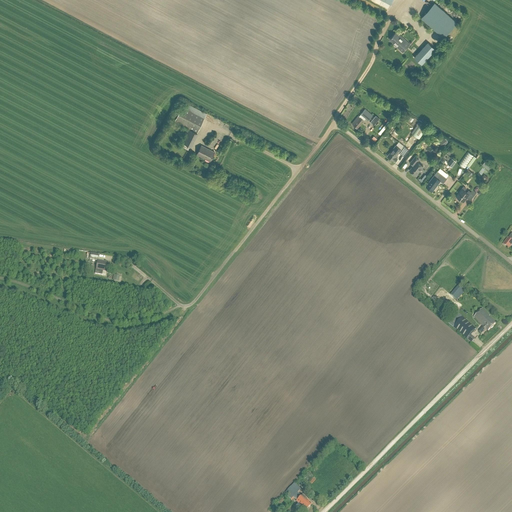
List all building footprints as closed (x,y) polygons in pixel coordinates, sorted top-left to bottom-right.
[(444,37),(458,22),(435,2),(422,17),(444,37)] [(396,32),(390,39),(393,42),(393,43),(403,52),(410,44),(402,36),(401,37),(396,32)] [(414,57),(422,64),(436,49),(428,42),(414,57)] [(182,106),(175,121),(188,128),(197,133),(205,118),(182,106)] [(359,116),(359,115),(352,123),(358,128),(366,118),(369,120),(373,115),(365,109),(359,116)] [(376,115),(370,122),(374,125),(380,118),(376,115)] [(379,134),(388,125),(385,123),(377,132),(379,134)] [(419,138),(427,128),(420,123),(413,134),(419,138)] [(188,128),(185,135),(194,140),(197,133),(188,128)] [(181,141),(179,145),(188,150),(189,146),(181,142),(181,141)] [(410,150),(405,146),(399,141),(396,145),(388,155),(395,161),(398,158),(396,156),(399,152),(401,154),(403,152),(406,154),(410,150)] [(210,161),(215,152),(202,145),(197,154),(210,161)] [(469,167),(476,157),(474,155),(468,151),(459,163),(465,168),(467,165),(469,167)] [(416,175),(423,166),(417,161),(419,159),(415,156),(410,162),(413,165),(409,170),(416,175)] [(484,162),(490,167),(493,164),(487,160),(488,159),(487,158),(484,162)] [(438,171),(426,186),(432,191),(436,187),(434,185),(436,183),(438,184),(440,181),(443,183),(447,178),(438,171)] [(467,193),(465,190),(466,188),(464,186),(456,196),(458,198),(458,199),(461,201),(462,200),(464,202),(468,196),(471,199),(476,192),(473,190),(471,192),(469,190),(467,193)] [(479,203),(481,204),(475,212),(481,216),(482,214),(484,216),(491,208),(486,203),(485,203),(481,200),(479,203)] [(511,234),(509,239),(508,239),(503,245),(507,248),(508,249),(509,249),(511,245),(511,234)] [(106,273),(108,263),(98,261),(95,275),(103,276),(103,272),(106,273)] [(137,283),(141,277),(133,272),(129,277),(137,283)] [(457,301),(465,292),(463,290),(458,286),(450,295),(455,299),(457,301)] [(488,332),(496,323),(491,318),(483,309),(474,318),(484,328),(479,332),(482,334),(486,330),(488,332)] [(463,317),(454,310),(447,318),(450,320),(448,323),(450,325),(467,340),(470,343),(474,340),(470,336),(476,329),(463,317)] [(308,472),(304,477),(308,481),(312,476),(308,472)] [(301,497),(298,493),(301,490),(295,484),(287,494),(289,496),(291,494),(294,497),(293,498),(297,502),(296,502),(306,511),(312,505),(307,500),(307,499),(303,495),(301,497)]
